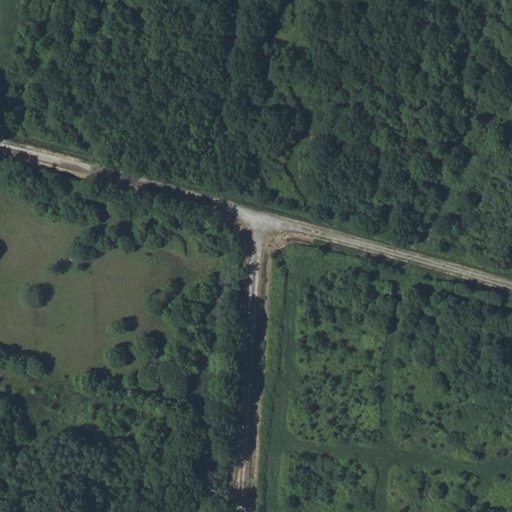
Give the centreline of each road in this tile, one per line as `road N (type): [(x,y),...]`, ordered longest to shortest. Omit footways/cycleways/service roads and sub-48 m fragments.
road 1 (track): [(0,144),(511,284)]
road 2 (track): [(241,511),(260,215)]
